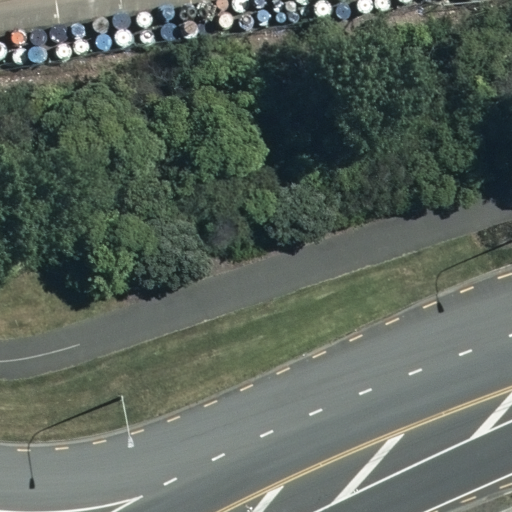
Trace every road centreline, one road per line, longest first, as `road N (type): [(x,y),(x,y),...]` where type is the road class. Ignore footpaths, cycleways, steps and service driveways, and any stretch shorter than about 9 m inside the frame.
road 1 (unclassified): [(0,482),(341,472)]
road 2 (trunk): [(341,472),(511,404)]
